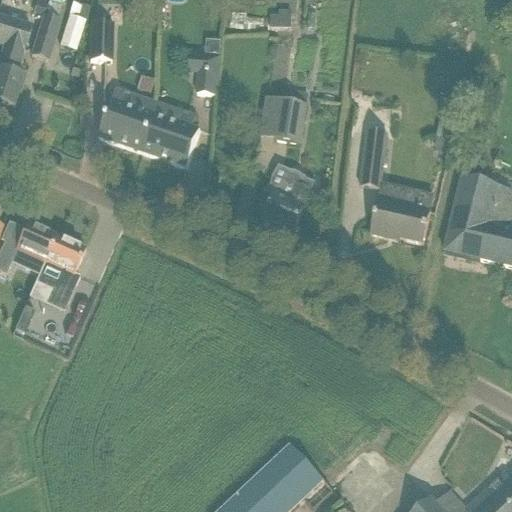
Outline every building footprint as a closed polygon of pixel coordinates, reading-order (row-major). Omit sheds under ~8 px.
[(43,21),(43,19),(47,5),(38,2),(33,18),(43,21)] [(58,49),(75,55),(85,24),(77,21),(81,9),(72,6),(58,49)] [(269,32),(290,33),(291,19),(269,18),(269,32)] [(30,60),(47,65),(59,24),(43,19),(43,21),(30,60)] [(0,48),(3,50),(0,58),(0,109),(14,113),(24,81),(15,78),(30,31),(0,21),(0,48)] [(105,66),(105,46),(111,46),(112,28),(90,27),(89,65),(105,66)] [(439,58),(429,102),(458,108),(468,65),(439,58)] [(196,98),(215,100),(218,61),(200,59),(196,98)] [(72,71),(70,78),(77,80),(79,73),(72,71)] [(98,142),(142,157),(155,120),(156,120),(160,108),(139,101),(135,113),(111,104),(98,142)] [(260,142),(299,149),(306,109),(267,103),(260,142)] [(436,139),(453,143),(460,113),(442,109),(436,139)] [(155,120),(142,157),(186,173),(199,135),(156,120),(155,120)] [(360,192),(380,194),(386,138),(367,136),(360,192)] [(288,175),(278,196),(268,191),(260,208),(269,212),(263,226),(293,238),(311,196),(301,192),(305,183),(288,175)] [(511,194),(462,182),(449,237),(444,256),(511,272),(511,194)] [(375,219),(370,239),(387,243),(388,239),(423,248),(428,229),(431,216),(434,200),(409,194),(405,210),(378,204),(375,219)] [(3,247),(0,253),(0,277),(5,280),(11,267),(22,272),(29,257),(32,259),(45,265),(56,240),(26,227),(18,245),(15,252),(3,247)] [(36,284),(32,294),(66,310),(79,281),(74,279),(77,272),(85,253),(84,253),(56,240),(45,265),(36,284)] [(24,311),(14,333),(23,337),(33,315),(24,311)] [(221,511),(296,511),(303,505),(309,511),(315,511),(332,497),(288,450),(221,511)] [(511,511),(511,479),(510,482),(504,475),(465,511),(463,511),(450,498),(437,509),(431,503),(421,511),(511,511)]
